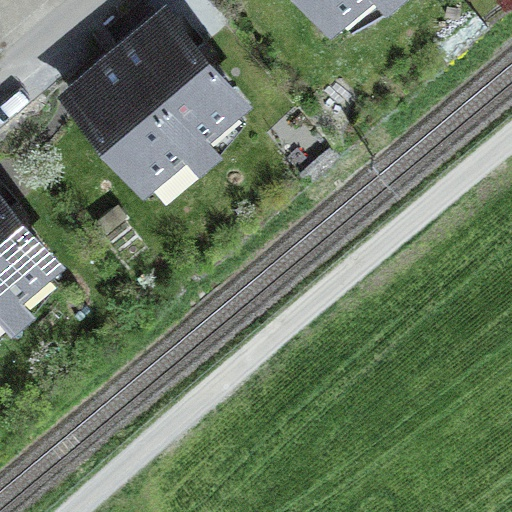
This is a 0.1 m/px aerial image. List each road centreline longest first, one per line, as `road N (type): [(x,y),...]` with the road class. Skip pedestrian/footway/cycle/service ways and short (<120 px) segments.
road 1 (track): [(92,511),(511,152)]
road 2 (residential): [(0,111),(130,0)]
